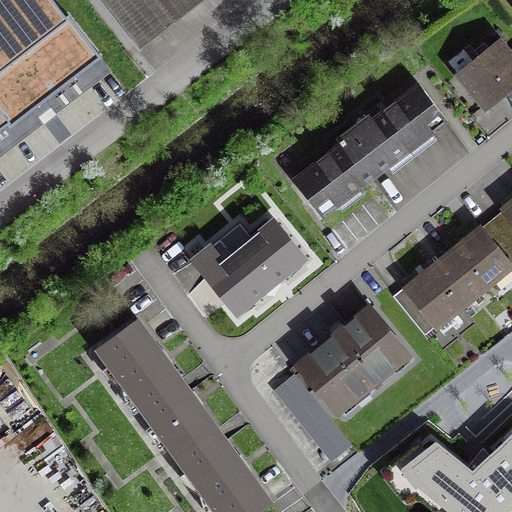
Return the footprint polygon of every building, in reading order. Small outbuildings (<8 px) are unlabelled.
[(51,0),(0,0),(0,131),(96,58),(51,0)] [(105,0),(140,44),(197,0),(105,0)] [(477,57),(456,74),(484,109),(511,86),(511,59),(497,41),(487,49),(482,43),(472,51),(477,57)] [(292,180),(320,217),(445,121),(417,84),(371,119),(368,116),(336,140),(339,144),(292,180)] [(467,293),(481,282),(484,286),(495,277),(497,280),(510,270),(509,265),(511,262),(511,201),(461,243),(437,263),(423,273),(392,299),(425,338),(449,324),(444,318),(470,297),(467,293)] [(238,225),(192,262),(233,313),(303,257),(273,221),(250,239),(238,225)] [(335,337),(333,334),(288,370),(292,375),(326,418),(333,412),(334,412),(406,354),(367,306),(340,328),(342,331),(335,337)] [(135,320),(96,349),(216,511),(251,511),(267,501),(241,466),(194,402),(164,361),(135,320)] [(349,446),(326,418),(292,375),(272,391),(329,462),(349,446)] [(507,511),(511,508),(511,437),(472,473),(436,444),(404,470),(450,511),(507,511)]
